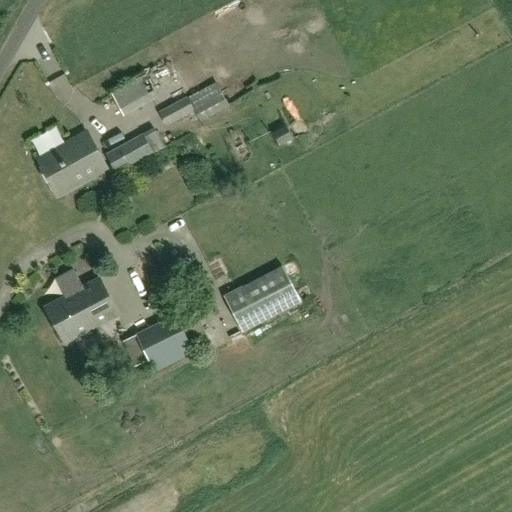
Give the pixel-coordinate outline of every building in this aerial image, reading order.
[(122,114),(157,95),(156,93),(181,79),(168,56),(143,70),(145,74),(111,92),(122,114)] [(230,107),(217,84),(220,82),(216,76),(201,84),(204,89),(187,98),(187,97),(158,113),(166,127),(195,112),(201,123),(230,107)] [(154,154),(165,148),(154,128),(143,134),(143,135),(107,155),(116,173),(153,153),(154,154)] [(107,169),(87,133),(75,139),(77,142),(69,146),(69,144),(39,161),(58,196),(107,169)] [(242,333),(300,303),(282,267),(223,297),(242,333)] [(83,339),(95,333),(93,330),(119,316),(99,279),(45,307),(65,345),(81,336),(83,339)] [(153,371),(185,355),(187,355),(182,346),(192,341),(206,333),(193,309),(137,335),(138,337),(124,343),(138,372),(152,365),(153,371)]
